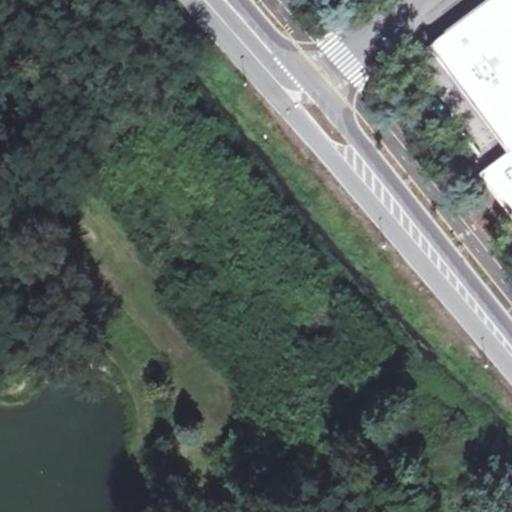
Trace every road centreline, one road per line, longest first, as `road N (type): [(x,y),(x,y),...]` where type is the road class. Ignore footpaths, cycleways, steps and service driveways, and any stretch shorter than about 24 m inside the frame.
road 1 (tertiary): [(197,0),(319,146),(429,254)]
road 2 (tertiary): [(429,254),(355,138),(241,0)]
road 3 (tertiary): [(429,254),(511,353)]
